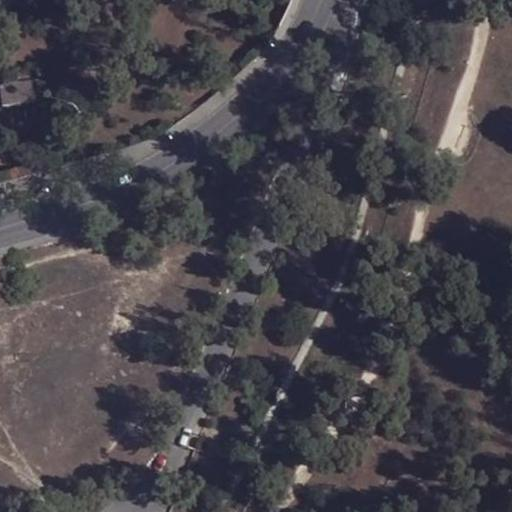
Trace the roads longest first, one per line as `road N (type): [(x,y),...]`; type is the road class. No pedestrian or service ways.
road 1 (residential): [(355,0),(361,7),(313,135),(178,451)]
road 2 (tertiary): [(0,229),(134,188),(202,148),(307,40),(324,0)]
